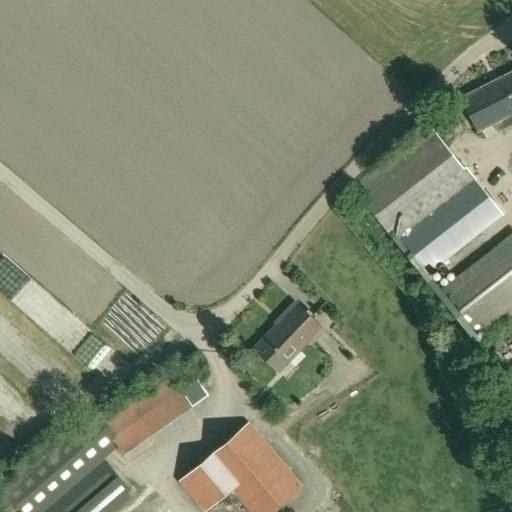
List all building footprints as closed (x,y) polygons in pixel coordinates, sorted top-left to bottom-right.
[(478,131),(511,113),(511,73),(461,99),(478,131)] [(423,277),(500,216),(431,128),(353,189),(423,277)] [(475,345),(511,317),(511,234),(436,295),(475,345)] [(285,317),(276,327),(300,350),(309,341),(312,344),(324,330),(295,302),(282,315),(285,317)] [(300,350),(276,327),(254,349),(279,372),(300,350)] [(95,411),(0,491),(0,511),(2,511),(15,502),(23,511),(95,511),(125,486),(102,460),(123,442),(129,451),(208,395),(196,378),(179,390),(169,375),(104,421),(95,411)] [(264,511),(296,488),(246,421),(173,477),(196,508),(220,490),(224,495),(228,492),(243,511),(264,511)]
